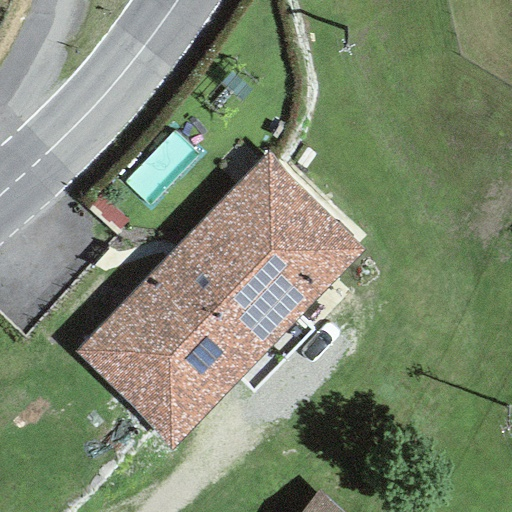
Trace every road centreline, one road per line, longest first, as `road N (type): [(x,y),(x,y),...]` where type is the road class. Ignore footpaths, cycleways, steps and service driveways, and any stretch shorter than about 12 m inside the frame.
road 1 (tertiary): [(178,0),(131,74),(4,199)]
road 2 (residential): [(56,0),(52,24),(0,121)]
